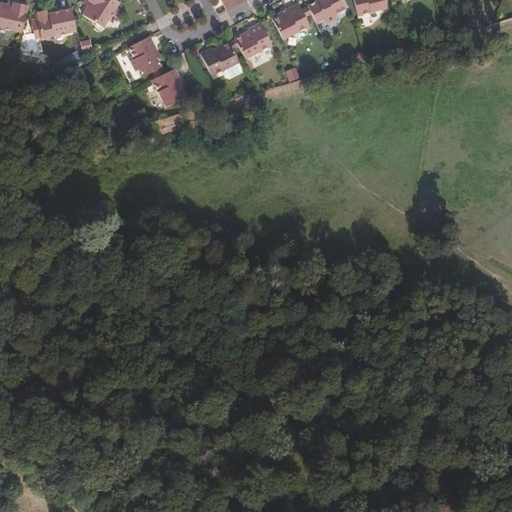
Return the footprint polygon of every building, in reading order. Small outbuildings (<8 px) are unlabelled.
[(0,27),(21,32),(27,3),(13,0),(12,0),(12,2),(7,1),(7,4),(0,2),(0,27)] [(102,28),(118,3),(113,0),(86,0),(87,1),(85,5),(87,6),(82,15),(102,28)] [(221,0),(226,10),(245,0),(221,0)] [(318,0),(316,1),(307,6),(311,15),(316,24),(323,20),(325,24),(335,18),(333,15),(345,9),(340,0),(318,0)] [(352,0),(357,16),(386,8),(385,5),(383,0),(352,0)] [(286,12),(271,19),(272,20),(281,39),(309,26),(304,18),(300,10),(297,4),(285,10),(286,12)] [(311,15),(307,6),(300,10),(304,18),(311,15)] [(34,40),(75,31),(70,7),(51,11),(51,13),(48,14),(47,11),(45,12),(45,11),(37,13),(37,14),(35,14),(36,18),(36,21),(31,22),(34,40)] [(479,27),(477,20),(470,22),(472,29),(479,27)] [(248,31),(234,39),(238,48),(244,59),(271,46),(259,23),(247,30),(248,31)] [(435,32),(437,39),(444,37),(442,30),(435,32)] [(155,49),(149,37),(127,47),(133,59),(130,61),(135,71),(139,69),(142,76),(151,72),(160,67),(155,58),(151,50),(155,49)] [(238,48),(234,39),(227,42),(232,51),(238,48)] [(82,50),(90,49),(88,41),(81,43),(82,50)] [(232,51),(227,42),(213,50),(212,48),(200,54),(211,77),(238,62),(232,51)] [(155,78),(164,74),(160,67),(151,72),(155,78)] [(90,68),(83,72),(86,79),(93,75),(90,68)] [(282,73),(286,82),(298,78),(294,68),(282,73)] [(180,81),(174,69),(164,74),(155,78),(151,80),(166,106),(186,96),(178,82),(180,81)]
